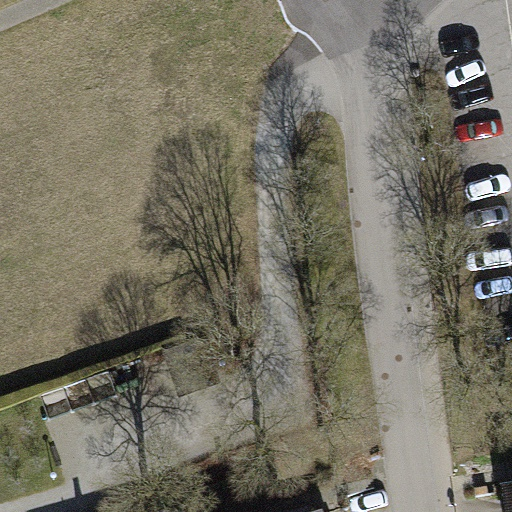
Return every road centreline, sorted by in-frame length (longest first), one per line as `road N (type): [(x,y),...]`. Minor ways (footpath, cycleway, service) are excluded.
road 1 (residential): [(305,0),(362,82),(425,511)]
road 2 (unknown): [(362,82),(474,0)]
